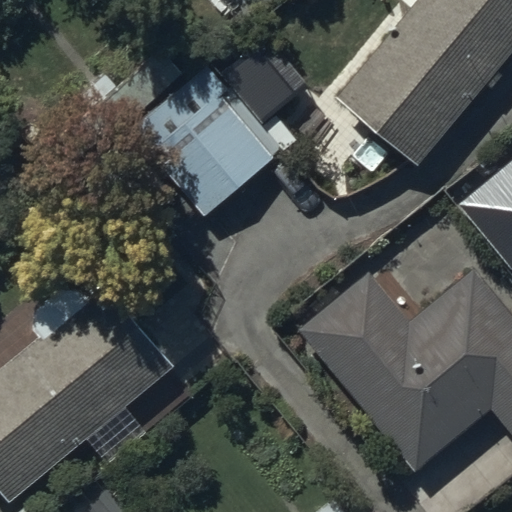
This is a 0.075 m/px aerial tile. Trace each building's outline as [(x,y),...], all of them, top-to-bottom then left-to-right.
[(511,0),(420,0),(338,99),(420,168),(511,57),(511,0)] [(210,63),(138,120),(207,207),(279,151),(210,63)] [(511,257),(496,272),(511,289),(511,257)] [(369,278),(310,325),(417,458),(492,397),(511,421),(511,325),(470,273),(406,324),(369,278)] [(0,490),(13,506),(178,370),(109,286),(0,376),(0,490)]
